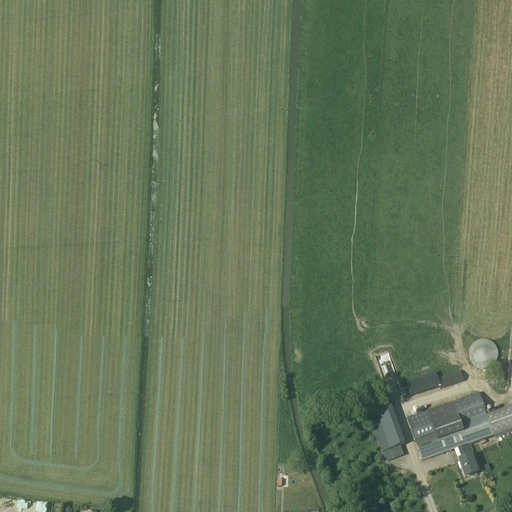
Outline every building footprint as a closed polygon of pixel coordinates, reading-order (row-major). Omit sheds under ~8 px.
[(470,363),(471,364),(472,365),(474,367),(476,368),(478,370),(481,370),(483,370),(486,370),(488,370),(491,368),(493,367),(495,365),(496,363),(497,361),(498,358),(498,356),(498,354),(498,353),(497,351),(496,348),(495,346),(493,344),(491,343),(488,342),(486,341),(483,341),(481,341),(478,342),(476,343),(474,344),(472,346),(470,348),(469,351),(469,353),(468,356),(469,358),(469,361),(470,363)] [(434,374),(405,384),(410,399),(436,390),(436,392),(464,382),(461,371),(436,380),(434,374)] [(422,462),(454,450),(458,462),(459,464),(458,465),(463,479),(477,474),(472,460),(474,459),(469,445),(511,429),(511,411),(511,408),(486,416),(478,395),(407,420),(422,462)] [(390,406),(374,412),(367,415),(385,464),(403,457),(400,447),(405,446),(390,406)] [(480,468),(482,475),(490,472),(488,466),(480,468)]
